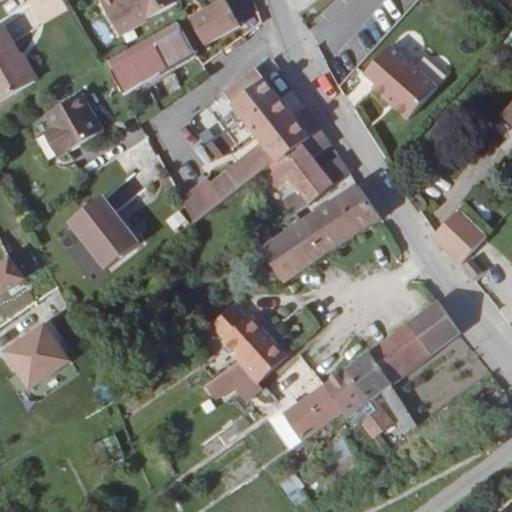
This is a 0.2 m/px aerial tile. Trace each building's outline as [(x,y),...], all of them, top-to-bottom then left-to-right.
[(98,0),(115,28),(164,0),(98,0)] [(223,0),(196,0),(183,4),(196,36),(232,21),(223,0)] [(395,0),(408,8),(413,0),(395,0)] [(0,21),(0,96),(32,78),(0,21)] [(101,61),(119,93),(190,53),(171,21),(101,61)] [(437,67),(391,30),(366,60),(378,70),(375,75),(409,102),(437,67)] [(228,155),(241,174),(269,154),(304,127),(322,114),(309,91),(295,101),(260,52),(227,76),(264,127),(228,155)] [(511,85),(490,111),(511,129),(511,85)] [(41,127),(56,152),(99,128),(77,91),(39,113),(46,124),(41,127)] [(304,127),(269,154),(281,171),(286,169),(292,179),(286,183),(294,193),(331,167),(313,141),(331,128),(322,114),(304,127)] [(50,156),(56,152),(41,127),(35,131),(50,156)] [(347,156),(338,140),(321,152),(331,167),(347,156)] [(230,158),(213,169),(225,186),(241,174),(230,158)] [(210,164),(176,189),(190,212),(225,186),(213,169),(210,164)] [(376,203),(357,171),(318,197),(337,227),(376,203)] [(111,201),(115,197),(102,179),(65,206),(102,254),(137,227),(126,211),(121,215),(111,201)] [(126,211),(115,197),(111,201),(121,215),(126,211)] [(318,197),(303,207),(321,238),(337,227),(318,197)] [(456,257),(485,223),(457,198),(426,230),(456,257)] [(321,238),(303,207),(263,232),(281,263),(321,238)] [(165,219),(172,233),(187,226),(179,211),(165,219)] [(469,254),(459,263),(470,274),(480,266),(469,254)] [(0,260),(0,297),(25,281),(7,256),(0,260)] [(168,280),(174,292),(180,288),(173,277),(168,280)] [(159,302),(174,292),(168,280),(167,280),(151,290),(159,302)] [(459,321),(432,288),(400,313),(424,345),(459,321)] [(254,358),(280,338),(252,298),(246,302),(242,295),(222,308),(254,358)] [(424,345),(400,313),(360,342),(383,374),(424,345)] [(0,353),(0,356),(27,393),(71,361),(42,322),(0,353)] [(187,351),(195,363),(219,346),(211,335),(187,351)] [(403,422),(412,416),(383,374),(360,342),(333,361),(353,392),(372,379),(403,422)] [(224,354),(230,362),(246,386),(257,379),(252,371),(246,363),(235,346),(224,354)] [(224,354),(206,366),(212,375),(230,362),(224,354)] [(314,373),(336,404),(353,392),(333,361),(314,373)] [(256,404),(280,442),(294,433),(336,404),(314,373),(288,393),(283,397),(278,389),(256,404)] [(283,385),(278,389),(283,397),(288,393),(283,385)] [(360,402),(351,408),(363,424),(367,420),(380,411),(369,396),(360,402)] [(367,420),(363,424),(373,439),(378,436),(367,420)] [(511,511),(511,496),(493,511),(511,511)]
